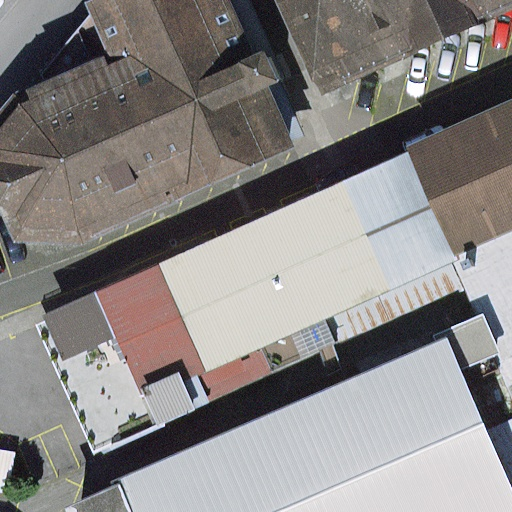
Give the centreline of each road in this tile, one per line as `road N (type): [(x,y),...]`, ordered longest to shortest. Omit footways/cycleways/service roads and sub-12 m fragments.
road 1 (unknown): [(245,189),(511,71)]
road 2 (unknown): [(0,301),(245,189)]
road 3 (unknown): [(9,73),(245,189)]
